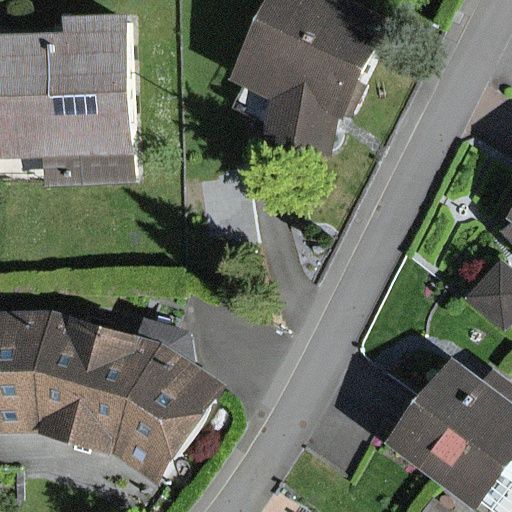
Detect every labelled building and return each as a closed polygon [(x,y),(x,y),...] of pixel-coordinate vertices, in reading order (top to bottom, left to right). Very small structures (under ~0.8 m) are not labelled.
[(364,0),(283,0),(252,64),(295,85),(288,134),(349,143),(354,109),(399,16),(364,0)] [(142,173),(136,27),(71,30),(71,43),(0,46),(0,157),(1,179),(142,173)] [(511,278),(500,268),(474,299),(504,324),(511,314),(511,278)] [(70,308),(0,312),(0,435),(49,431),(87,443),(119,326),(70,308)] [(170,485),(235,379),(171,337),(119,326),(87,443),(127,454),(170,485)] [(478,490),(504,511),(511,511),(511,395),(492,379),(476,398),(450,376),(396,441),(468,502),(478,490)]
